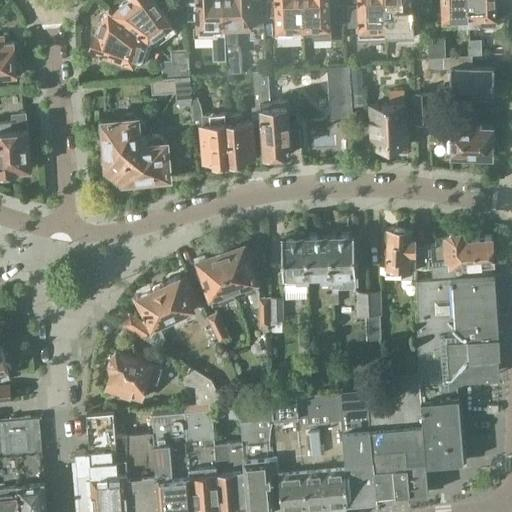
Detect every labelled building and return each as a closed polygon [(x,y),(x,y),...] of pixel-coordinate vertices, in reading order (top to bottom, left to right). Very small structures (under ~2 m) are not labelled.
[(122,0),(119,3),(113,9),(152,43),(153,41),(157,43),(177,29),(171,21),(172,20),(162,6),(157,0),(122,0)] [(183,0),(183,2),(184,12),(184,22),(197,21),(197,36),(217,35),(218,57),(226,57),(223,0),(183,0)] [(223,0),(226,57),(227,72),(243,71),(243,64),(243,57),(242,53),(239,40),(238,28),(252,27),(251,0),(223,0)] [(266,0),(267,16),(275,15),(276,34),(294,33),(304,33),(302,0),(266,0)] [(302,0),(304,33),(313,32),(314,37),(331,37),(329,0),(302,0)] [(357,0),(358,4),(348,5),(349,25),(359,25),(359,39),(377,38),(376,34),(386,33),(385,0),(357,0)] [(385,0),(386,33),(396,33),(397,37),(414,37),(412,0),(385,0)] [(469,17),(468,0),(441,0),(442,28),(459,27),(459,17),(469,17)] [(468,0),(469,17),(479,17),(480,27),(497,27),(497,15),(502,15),(501,0),(468,0)] [(166,4),(162,6),(172,20),(184,12),(183,2),(171,3),(170,3),(169,2),(166,4)] [(336,21),(345,20),(344,4),(335,4),(336,21)] [(152,43),(113,9),(109,6),(104,14),(100,22),(98,29),(97,28),(90,45),(135,61),(135,60),(144,64),(150,49),(152,43)] [(0,75),(17,75),(17,72),(21,72),(22,65),(20,59),(16,59),(14,41),(5,41),(4,34),(0,34),(0,75)] [(428,58),(444,56),(446,56),(445,35),(427,36),(428,58)] [(470,54),(472,54),(482,54),(481,38),(469,39),(470,54)] [(396,46),(385,47),(386,60),(402,59),(401,47),(396,47),(396,46)] [(172,59),(190,75),(188,48),(171,49),(172,59)] [(446,56),(444,56),(444,67),(459,68),(458,95),(494,95),(494,66),(472,66),(472,54),(470,54),(446,56)] [(444,56),(428,58),(428,67),(444,67),(444,56)] [(264,57),(255,58),(256,70),(265,69),(264,57)] [(163,77),(175,76),(190,75),(172,59),(162,59),(163,77)] [(314,66),(290,68),(291,92),(308,91),(314,66)] [(349,66),(330,67),(332,101),(351,100),(349,66)] [(257,106),(258,117),(261,117),(263,151),(274,151),(279,155),(287,155),(291,150),(288,99),(270,100),(270,89),(266,89),(265,69),(256,70),(254,70),(256,106),(257,106)] [(175,76),(176,91),(177,100),(192,99),(190,75),(175,76)] [(152,93),(176,91),(175,76),(163,77),(151,78),(152,93)] [(364,84),(353,84),(354,105),(365,105),(364,84)] [(406,102),(404,102),(404,89),(389,89),(389,103),(371,104),(372,146),(407,144),(406,102)] [(429,92),(416,92),(416,123),(430,123),(429,92)] [(229,161),(225,111),(210,113),(202,113),(201,107),(200,101),(197,95),(192,96),(193,107),(195,136),(201,136),(203,159),(213,158),(213,162),(218,166),(226,165),(229,161)] [(257,106),(256,106),(253,106),(254,119),(243,120),(242,110),(225,111),(229,161),(234,165),(242,164),(246,159),(246,156),(256,155),(254,134),(259,133),(258,119),(258,117),(257,106)] [(28,128),(26,112),(26,111),(21,111),(21,113),(12,114),(12,119),(0,120),(0,173),(4,176),(14,175),(18,170),(18,169),(32,168),(28,128)] [(115,174),(140,143),(140,133),(143,132),(146,129),(146,122),(142,119),(138,119),(138,116),(102,119),(107,167),(115,174)] [(492,156),(493,124),(481,124),(481,120),(452,119),(452,122),(442,122),(442,136),(452,137),(451,155),(492,156)] [(301,148),(300,127),(290,127),(291,148),(301,148)] [(150,142),(140,143),(115,174),(123,180),(170,176),(167,140),(164,140),(164,137),(160,134),(153,134),(150,138),(150,142)] [(333,140),(312,142),(313,159),(334,157),(333,140)] [(386,227),(385,273),(401,274),(401,277),(412,278),(412,248),(415,248),(415,232),(413,232),(413,227),(386,227)] [(436,244),(431,244),(432,265),(493,261),(494,261),(492,234),(474,236),(474,231),(465,231),(461,228),(451,229),(448,233),(435,234),(436,244)] [(354,234),(330,235),(331,277),(332,287),(332,292),(332,303),(339,303),(338,287),(356,287),(355,272),(354,234)] [(306,235),(282,236),(283,275),(284,291),(308,290),(307,274),(306,235)] [(330,235),(306,235),(307,274),(321,274),(321,278),(331,277),(330,235)] [(236,241),(219,247),(220,251),(220,252),(234,295),(249,290),(255,307),(259,305),(259,326),(260,326),(260,333),(272,332),(272,331),(271,320),(270,295),(260,296),(260,286),(260,284),(258,284),(251,265),(255,263),(248,242),(237,246),(236,241)] [(417,266),(429,266),(429,244),(416,245),(417,266)] [(204,255),(195,258),(203,281),(205,280),(209,291),(212,298),(213,302),(234,295),(220,252),(204,257),(204,255)] [(433,278),(417,280),(419,361),(419,365),(418,367),(420,381),(464,377),(489,375),(500,374),(498,354),(501,354),(499,333),(495,274),(493,274),(493,261),(432,265),(433,278)] [(160,329),(157,323),(195,306),(194,304),(202,301),(189,273),(181,276),(180,275),(138,294),(139,295),(136,297),(142,311),(145,309),(149,317),(143,320),(130,312),(122,323),(160,347),(165,339),(164,338),(165,338),(161,328),(160,329)] [(379,289),(368,290),(370,314),(380,313),(380,314),(382,314),(382,313),(381,288),(379,288),(379,289)] [(358,289),(356,290),(357,314),(357,315),(359,315),(359,314),(361,314),(366,314),(366,324),(381,323),(380,314),(380,313),(370,314),(368,290),(358,290),(358,289)] [(271,295),(270,295),(271,320),(284,319),(283,295),(282,295),(282,296),(271,296),(271,295)] [(207,315),(220,342),(230,337),(217,310),(207,315)] [(0,374),(10,371),(11,367),(10,362),(7,360),(1,345),(0,345),(0,374)] [(149,394),(143,392),(146,379),(156,381),(160,365),(150,362),(151,358),(133,353),(132,357),(113,353),(109,357),(107,364),(109,371),(110,371),(105,392),(141,400),(142,398),(148,400),(149,394)] [(191,365),(183,380),(185,382),(195,385),(197,403),(209,402),(207,375),(191,365)] [(385,386),(365,388),(375,493),(384,492),(384,489),(394,488),(408,486),(409,494),(429,492),(426,464),(420,381),(418,367),(417,369),(416,371),(414,372),(385,374),(385,386)] [(221,383),(207,375),(209,402),(211,402),(222,400),(219,393),(221,383)] [(464,377),(420,381),(426,464),(464,461),(460,405),(459,396),(458,384),(465,383),(464,377)] [(340,390),(337,390),(339,413),(341,413),(341,417),(340,418),(347,497),(375,493),(365,388),(340,390)] [(337,390),(316,392),(326,500),(347,497),(340,418),(328,419),(327,414),(339,413),(337,390)] [(305,394),(295,395),(305,502),(326,500),(316,392),(305,394)] [(295,395),(271,399),(273,418),(274,417),(277,453),(276,453),(281,505),(282,505),(305,502),(295,395)] [(241,401),(228,402),(229,418),(240,417),(242,440),(241,441),(246,501),(250,500),(251,508),(281,505),(276,453),(274,453),(273,447),(270,447),(270,442),(270,438),(271,427),(273,418),(271,399),(241,402),(241,401)] [(186,411),(184,411),(192,511),(205,511),(219,511),(213,442),(215,442),(211,402),(209,402),(197,403),(186,404),(186,411)] [(487,405),(487,413),(498,414),(498,405),(487,405)] [(114,409),(87,411),(89,436),(116,434),(115,422),(114,409)] [(122,409),(114,409),(115,422),(123,422),(122,409)] [(192,511),(184,411),(152,413),(154,431),(161,511),(192,511)] [(46,511),(39,416),(14,418),(21,511),(46,511)] [(21,511),(14,418),(0,419),(0,511),(21,511)] [(127,455),(125,458),(129,511),(161,511),(154,431),(128,433),(127,455)] [(113,454),(108,454),(113,511),(129,511),(125,458),(127,455),(128,433),(116,434),(117,447),(112,447),(113,454)] [(116,434),(89,436),(90,448),(94,511),(113,511),(108,454),(113,454),(112,447),(117,447),(116,434)] [(215,442),(213,442),(219,511),(240,509),(239,501),(246,501),(241,441),(216,442),(215,442)] [(94,511),(90,448),(76,449),(80,511),(94,511)]
